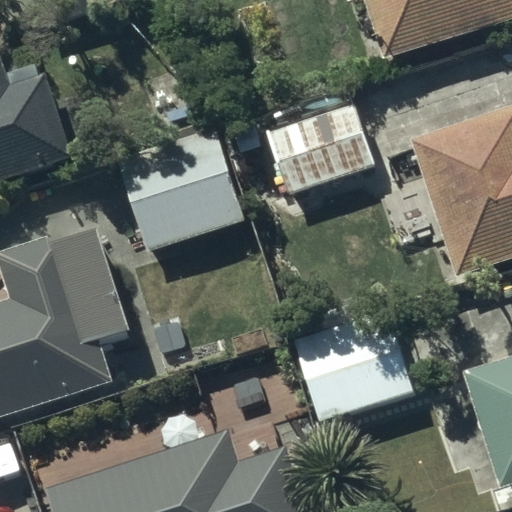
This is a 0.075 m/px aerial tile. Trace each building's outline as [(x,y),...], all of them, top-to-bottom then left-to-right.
[(114,0),(30,0),(41,32),(116,7),(114,0)] [(511,0),(361,0),(381,65),(511,24),(511,0)] [(0,187),(70,164),(42,80),(7,92),(0,71),(0,187)] [(351,108),(266,137),(287,201),(372,172),(351,108)] [(511,115),(412,147),(456,283),(511,264),(511,115)] [(118,170),(145,258),(247,227),(220,139),(118,170)] [(0,311),(0,421),(113,387),(101,349),(129,340),(98,239),(61,251),(58,242),(0,259),(0,281),(8,309),(0,311)] [(293,347),(317,427),(414,398),(390,318),(293,347)] [(511,365),(464,380),(499,494),(511,490),(511,365)] [(50,511),(300,511),(284,459),(237,474),(227,442),(46,499),(50,511)]
